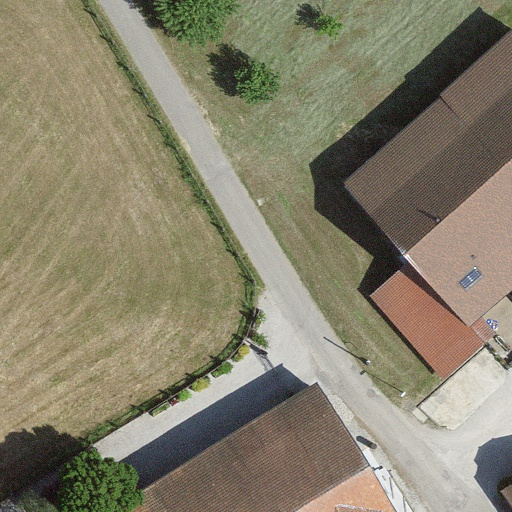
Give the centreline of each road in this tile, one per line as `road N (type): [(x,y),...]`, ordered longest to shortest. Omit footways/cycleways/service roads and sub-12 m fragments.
road 1 (residential): [(471,511),(448,477),(304,347),(110,0)]
road 2 (unknown): [(304,347),(49,511)]
